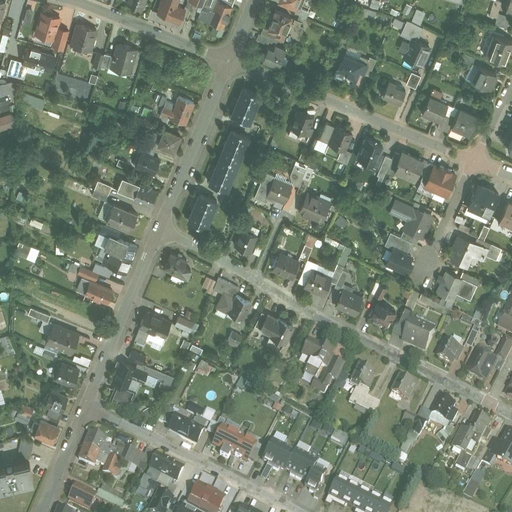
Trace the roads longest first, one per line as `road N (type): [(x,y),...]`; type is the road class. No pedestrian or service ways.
road 1 (residential): [(489,404),(159,230)]
road 2 (residential): [(227,61),(474,160)]
road 3 (residential): [(85,407),(298,511)]
road 4 (residential): [(85,407),(159,230)]
road 5 (residential): [(159,230),(227,61)]
road 6 (residential): [(64,0),(227,61)]
road 7 (residential): [(420,271),(474,160)]
